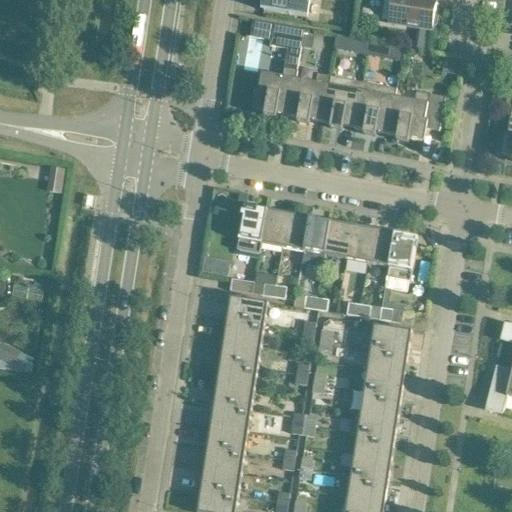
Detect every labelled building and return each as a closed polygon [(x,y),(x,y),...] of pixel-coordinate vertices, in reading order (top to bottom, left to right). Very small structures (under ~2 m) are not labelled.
[(265,0),(264,12),(307,19),(310,0),(265,0)] [(392,0),(389,25),(433,32),(433,29),(437,26),(438,18),(435,14),(437,4),(411,0),(392,0)] [(289,118),(297,72),(305,31),(273,26),(270,47),(288,51),(283,79),(262,75),(259,92),(257,91),(253,111),(265,114),(264,118),(276,121),(277,116),(289,118)] [(305,39),(303,50),(312,52),(314,40),(305,39)] [(372,44),(370,57),(379,59),(381,46),(372,44)] [(322,124),(330,78),(318,76),(316,85),(296,81),(298,72),(297,72),(289,118),(298,120),(297,124),(310,127),(310,122),(322,124)] [(355,130),(364,84),(344,81),(344,78),(335,76),(335,79),(330,78),(322,124),(331,126),(331,130),(343,133),(343,128),(355,130)] [(388,136),(397,90),(364,84),(355,130),(365,132),(364,137),(376,139),(376,134),(388,136)] [(397,90),(388,136),(398,138),(397,143),(409,145),(409,140),(422,142),(424,130),(440,133),(446,99),(417,94),(415,103),(396,99),(397,90)] [(511,120),(511,121),(508,137),(504,136),(500,157),(511,158),(511,120)] [(494,163),(492,172),(501,173),(503,165),(494,163)] [(260,256),(262,246),(268,212),(245,208),(237,252),(260,256)] [(283,250),(289,216),(268,212),(262,246),(283,250)] [(304,254),(310,220),(289,216),(283,250),(304,254)] [(325,257),(332,224),(310,220),(304,254),(302,264),(324,267),(325,257)] [(347,261),(353,228),(332,224),(325,257),(347,261)] [(368,265),(374,231),(353,228),(347,261),(368,265)] [(389,269),(395,235),(374,231),(368,265),(389,269)] [(395,235),(389,269),(387,279),(410,283),(418,239),(395,235)] [(230,293),(253,296),(255,284),(232,281),(230,293)] [(274,300),(276,288),(265,286),(263,298),(274,300)] [(287,289),(276,288),(274,300),(285,301),(287,289)] [(317,300),(306,298),(296,297),(294,309),(316,312),(317,300)] [(231,299),(227,321),(265,327),(269,305),(231,299)] [(329,302),(317,300),(316,312),(327,314),(329,302)] [(358,319),(360,307),(349,305),(347,317),(358,319)] [(371,309),(360,307),(358,319),(369,321),(371,309)] [(393,312),(382,310),(380,322),(391,324),(393,312)] [(414,316),(404,314),(402,325),(413,327),(414,316)] [(262,348),(265,327),(227,321),(224,342),(262,348)] [(306,324),(304,334),(315,335),(317,325),(306,324)] [(511,345),(511,371),(496,368),(511,372),(511,326),(507,325),(502,343),(510,345),(511,345)] [(375,327),(371,349),(409,355),(412,333),(375,327)] [(322,332),(321,342),(332,344),(333,334),(322,332)] [(314,345),(315,335),(304,334),(303,344),(314,345)] [(259,370),(262,348),(224,342),(221,364),(259,370)] [(330,354),(332,344),(321,342),(319,352),(330,354)] [(406,376),(409,355),(371,349),(368,371),(406,376)] [(255,391),(259,370),(221,364),(218,386),(255,391)] [(299,366),(298,376),(309,378),(310,368),(299,366)] [(511,372),(496,368),(496,369),(499,369),(497,376),(494,375),(486,411),(504,415),(506,408),(505,408),(507,399),(511,399),(511,372)] [(402,398),(406,376),(368,371),(364,392),(402,398)] [(316,375),(314,385),(325,387),(327,377),(316,375)] [(307,388),(309,378),(298,376),(296,386),(307,388)] [(324,397),(325,387),(314,385),(313,395),(324,397)] [(252,413),(255,391),(218,386),(214,407),(252,413)] [(399,420),(402,398),(364,392),(361,414),(399,420)] [(249,435),(252,413),(214,407),(211,429),(249,435)] [(396,441),(399,420),(361,414),(358,435),(396,441)] [(304,427),(306,417),(295,416),(293,426),(304,427)] [(317,419),(306,417),(304,427),(315,429),(317,419)] [(303,437),(304,427),(293,426),(292,436),(303,437)] [(314,439),(315,429),(304,427),(303,437),(314,439)] [(245,456),(249,435),(211,429),(208,451),(245,456)] [(392,463),(396,441),(358,435),(354,457),(392,463)] [(242,478),(245,456),(208,451),(204,472),(242,478)] [(286,452),(284,462),(295,464),(297,454),(286,452)] [(389,485),(392,463),(354,457),(351,479),(389,485)] [(303,461),(301,471),(312,472),(314,462),(303,461)] [(294,473),(295,464),(284,462),(283,472),(294,473)] [(311,482),(312,472),(301,471),(300,480),(311,482)] [(239,500),(242,478),(204,472),(201,494),(239,500)] [(386,506),(389,485),(351,479),(348,500),(386,506)] [(236,511),(239,500),(201,494),(198,511),(236,511)] [(279,495),(278,505),(289,506),(290,496),(279,495)] [(384,511),(386,506),(348,500),(345,511),(384,511)] [(306,511),(307,505),(296,503),(294,511),(306,511)]
